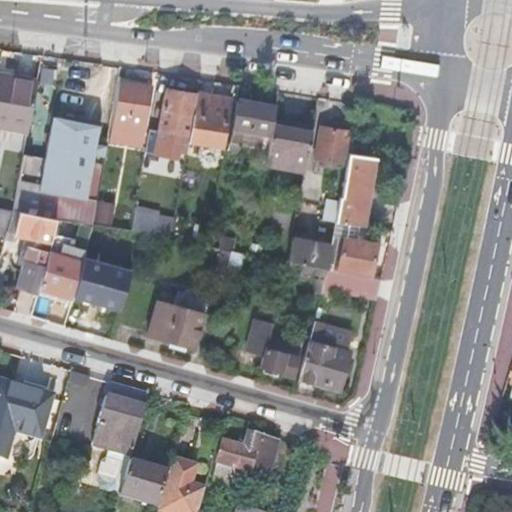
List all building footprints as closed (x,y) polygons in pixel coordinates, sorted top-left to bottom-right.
[(60,60),(40,56),(33,95),(51,99),(57,66),(60,60)] [(0,108),(27,114),(33,82),(1,76),(0,80),(0,108)] [(134,82),(117,78),(116,83),(118,84),(110,130),(142,136),(151,90),(133,87),(134,82)] [(187,141),(195,96),(164,91),(156,132),(178,136),(175,150),(185,152),(187,141)] [(229,101),(195,94),(195,96),(187,141),(220,147),(229,101)] [(235,102),(226,152),(232,153),(233,148),(242,150),(246,130),(265,134),(269,109),(235,102)] [(68,221),(90,225),(94,203),(106,139),(96,137),(98,128),(52,118),(44,159),(22,155),(20,166),(12,210),(55,219),(68,221)] [(265,159),(264,164),(303,172),(311,129),(272,121),(267,145),(265,159)] [(342,165),(347,133),(318,128),(312,160),(342,165)] [(265,159),(267,145),(253,142),(250,156),(265,159)] [(372,165),(346,161),(340,197),(338,197),(337,202),(334,221),(333,222),(361,228),(372,165)] [(334,221),(337,202),(325,200),(321,219),(334,221)] [(0,234),(5,236),(5,233),(12,210),(0,208),(0,234)] [(31,238),(49,242),(51,233),(55,219),(12,210),(5,233),(31,238)] [(130,233),(140,235),(169,240),(172,222),(157,219),(157,214),(134,210),(130,233)] [(51,233),(65,237),(68,221),(55,219),(51,233)] [(361,228),(333,222),(331,238),(342,239),(359,242),(361,228)] [(35,294),(69,303),(70,298),(80,264),(67,260),(70,243),(65,237),(51,233),(49,242),(35,294)] [(35,295),(35,294),(49,242),(31,238),(18,289),(35,295)] [(359,242),(342,239),(336,271),(369,277),(375,246),(359,242)] [(286,264),(301,267),(325,271),(329,248),(290,240),(286,264)] [(224,277),(240,281),(247,256),(230,253),(224,277)] [(80,264),(70,298),(119,311),(130,269),(82,256),(80,264)] [(320,292),(326,272),(325,271),(301,267),(297,284),(308,288),(306,294),(318,298),(320,292)] [(375,298),(379,282),(326,272),(320,292),(328,294),(330,286),(375,298)] [(177,293),(173,306),(194,312),(198,298),(177,293)] [(194,312),(173,306),(156,302),(147,336),(194,350),(203,315),(194,312)] [(269,334),(271,326),(255,321),(246,350),(263,355),(260,368),(291,378),(297,359),(293,357),(294,352),(289,351),(287,356),(279,353),(283,338),(269,334)] [(311,326),(297,379),(337,391),(346,355),(340,353),(345,335),(311,326)] [(0,458),(3,460),(12,431),(38,437),(50,398),(0,383),(0,458)] [(147,395),(108,383),(90,446),(110,452),(112,446),(131,451),(147,395)] [(249,472),(264,477),(274,441),(246,433),(241,447),(221,441),(215,462),(209,482),(243,492),(249,472)] [(158,509),(166,511),(197,511),(204,489),(183,482),(188,468),(182,467),(184,462),(175,459),(158,509)] [(116,496),(157,506),(166,472),(127,462),(116,496)] [(78,484),(112,494),(115,477),(84,467),(78,484)] [(220,511),(253,511),(223,502),(220,511)]
